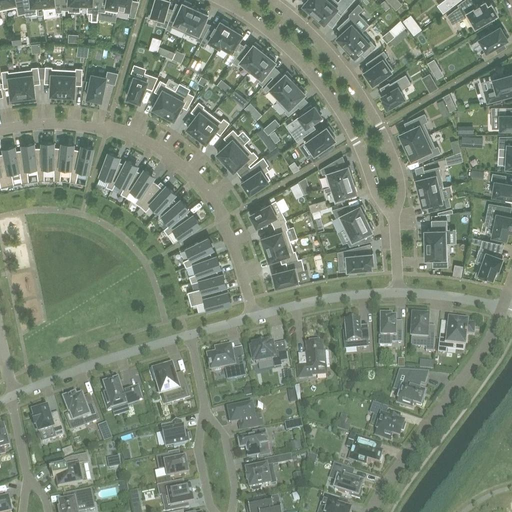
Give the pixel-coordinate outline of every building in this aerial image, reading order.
[(15,0),(3,0),(5,9),(17,7),(18,14),(25,13),(23,0),(16,2),(15,0)] [(36,7),(43,7),(42,0),(25,0),(23,0),(25,13),(25,15),(37,14),(36,7)] [(62,9),(61,0),(42,0),(43,7),(43,9),(55,8),(55,12),(62,11),(62,9)] [(80,6),(80,3),(80,0),(61,0),(62,9),(73,9),(74,6),(80,6)] [(98,10),(99,0),(80,0),(80,3),(80,6),(87,6),(87,12),(98,13),(98,10)] [(99,0),(98,10),(105,12),(105,10),(117,12),(118,10),(117,9),(119,0),(99,0)] [(119,0),(117,9),(118,10),(129,11),(128,16),(135,17),(138,5),(130,3),(131,0),(119,0)] [(148,17),(158,20),(156,24),(166,27),(171,14),(166,12),(169,0),(155,0),(152,9),(150,9),(148,17)] [(181,5),(178,13),(172,10),(171,14),(166,27),(166,28),(170,30),(172,27),(184,32),(195,8),(191,5),(191,4),(184,0),(184,2),(183,2),(181,5)] [(310,11),(313,14),(325,0),(306,0),(303,4),(310,10),(310,11)] [(317,17),(317,16),(324,22),(326,21),(335,9),(341,14),(352,1),(351,0),(338,0),(338,1),(336,0),(325,0),(313,14),(317,17)] [(452,24),(468,16),(473,24),(475,23),(478,27),(487,22),(486,21),(498,13),(492,3),(489,5),(486,1),(482,4),(481,2),(476,5),(476,3),(467,9),(467,10),(463,12),(459,6),(447,15),(452,24)] [(342,32),(336,37),(342,43),(342,44),(345,47),(362,31),(354,22),(361,16),(358,13),(363,8),(358,3),(349,13),(349,16),(337,27),(342,32)] [(195,8),(184,32),(197,37),(196,39),(201,41),(207,28),(202,26),(208,13),(207,13),(208,11),(201,8),(200,10),(195,8)] [(410,15),(402,21),(413,35),(421,29),(410,15)] [(209,40),(219,47),(232,26),(230,25),(229,25),(228,24),(229,23),(222,18),(221,20),(220,20),(216,27),(215,26),(213,30),(208,27),(207,28),(201,41),(199,44),(205,47),(209,40)] [(234,28),(232,26),(219,47),(228,52),(223,60),(230,65),(233,62),(240,50),(242,46),(238,43),(238,42),(239,41),(238,41),(243,33),(242,33),(243,31),(236,27),(235,29),(234,28)] [(486,50),(481,53),(485,60),(498,52),(494,46),(503,41),(507,38),(505,35),(507,34),(503,28),(502,29),(500,26),(479,38),(486,50)] [(404,28),(396,35),(400,39),(408,33),(404,28)] [(389,30),(382,36),(387,42),(394,36),(389,30)] [(355,56),(360,51),(365,56),(376,46),(362,31),(345,47),(349,50),(355,56)] [(21,35),(12,36),(13,45),(22,44),(21,35)] [(245,54),(240,50),(233,62),(237,65),(239,63),(249,71),(265,52),(260,48),(262,47),(255,42),(254,43),(251,47),(245,54)] [(40,53),(39,44),(30,45),(31,54),(40,53)] [(159,46),(157,53),(163,55),(165,49),(159,46)] [(373,57),(376,62),(364,71),(365,72),(363,73),(367,79),(369,78),(373,83),(393,69),(385,57),(388,55),(384,50),(373,57)] [(269,55),(265,52),(249,71),(260,79),(258,82),(263,85),(272,75),(267,71),(276,61),(275,60),(276,59),(270,54),(269,55)] [(43,78),(42,66),(29,68),(29,74),(21,75),(24,96),(36,94),(34,79),(43,78)] [(50,94),(63,94),(64,73),(56,73),(56,67),(42,66),(43,78),(51,79),(50,94)] [(64,73),(63,94),(75,95),(76,80),(84,81),(86,68),(72,68),(72,74),(64,73)] [(13,69),(0,70),(0,75),(2,83),(10,82),(12,97),(24,96),(21,75),(13,76),(13,69)] [(105,82),(115,84),(118,73),(107,70),(106,76),(92,73),(90,81),(87,80),(85,88),(89,89),(87,97),(93,98),(93,100),(101,102),(105,82)] [(291,78),(292,77),(287,71),(283,75),(277,81),(273,77),(263,88),(267,92),(268,90),(277,99),(278,99),(295,82),(291,78)] [(484,90),(487,102),(511,95),(511,72),(503,75),(502,71),(493,74),(494,78),(493,78),(495,87),(484,90)] [(131,86),(127,97),(140,101),(145,87),(152,89),(158,77),(145,72),(143,76),(135,73),(133,79),(131,79),(129,86),(131,86)] [(411,83),(406,74),(390,83),(393,88),(381,95),(384,99),(383,99),(387,107),(392,104),(393,106),(398,103),(397,101),(404,97),(400,90),(411,83)] [(202,76),(198,82),(205,86),(208,79),(202,76)] [(160,79),(154,91),(160,94),(152,109),(159,112),(159,111),(163,113),(176,90),(166,85),(167,83),(160,79)] [(221,79),(217,85),(221,88),(225,82),(221,79)] [(437,88),(433,81),(426,85),(430,92),(437,88)] [(300,106),(296,102),(302,96),(306,91),(301,85),(300,87),(295,82),(278,99),(277,99),(276,100),(286,110),(285,112),(288,115),(299,106),(300,106)] [(176,90),(163,113),(167,115),(166,116),(173,120),(181,105),(187,108),(194,95),(187,92),(185,95),(176,90)] [(447,104),(453,102),(449,93),(443,95),(447,104)] [(242,96),(237,103),(243,108),(248,101),(242,96)] [(196,134),(212,114),(203,107),(204,106),(199,101),(191,111),(196,115),(187,127),(196,134)] [(312,122),(321,115),(314,105),(312,107),(311,105),(303,110),(304,112),(298,117),(302,123),(290,131),(297,141),(315,128),(312,122)] [(499,128),(511,128),(511,113),(505,113),(505,106),(490,107),(490,114),(498,114),(499,128)] [(429,134),(424,122),(428,120),(425,113),(408,120),(411,126),(407,129),(400,133),(403,141),(404,140),(407,145),(429,134)] [(221,121),(212,114),(196,134),(206,142),(215,130),(220,134),(229,122),(224,117),(221,121)] [(269,124),(263,129),(268,135),(274,130),(269,124)] [(309,156),(313,161),(329,151),(325,145),(332,141),(335,138),(327,126),(319,131),(318,130),(311,134),(312,136),(306,141),(314,152),(309,156)] [(238,134),(233,129),(224,137),(228,142),(217,152),(225,161),(244,144),(237,135),(238,134)] [(438,145),(435,146),(429,134),(407,145),(409,150),(408,150),(411,158),(418,155),(418,156),(421,154),(423,160),(441,152),(438,145)] [(511,136),(500,136),(499,147),(507,147),(506,166),(511,166),(511,136)] [(269,137),(264,141),(271,150),(276,146),(269,137)] [(474,146),(474,138),(462,137),(462,145),(474,146)] [(42,147),(34,147),(37,169),(38,180),(45,180),(44,168),(54,168),(54,147),(54,143),(42,143),(42,147)] [(37,169),(34,147),(34,144),(22,145),(22,149),(16,150),(19,171),(22,183),(29,181),(27,170),(37,169)] [(61,147),(54,147),(54,168),(54,180),(60,180),(62,169),(71,170),(73,148),(74,145),(62,144),(61,147)] [(252,152),(244,144),(225,161),(233,170),(244,160),(249,165),(258,156),(253,151),(252,152)] [(81,150),(73,148),(71,170),(69,181),(76,182),(78,171),(88,173),(93,149),(81,146),(81,150)] [(1,154),(0,153),(0,165),(0,167),(3,166),(7,186),(14,184),(12,173),(19,171),(16,150),(15,147),(3,149),(4,153),(1,154)] [(118,161),(120,157),(108,153),(99,176),(108,180),(106,186),(112,189),(127,160),(126,160),(125,163),(118,161)] [(259,186),(260,188),(266,184),(265,182),(270,179),(266,172),(269,169),(267,166),(268,164),(263,156),(250,166),(255,173),(241,182),(245,188),(246,187),(250,192),(259,186)] [(135,165),(127,160),(112,189),(113,189),(116,183),(124,187),(120,193),(127,196),(144,170),(144,169),(142,172),(136,169),(137,166),(135,165)] [(348,165),(339,168),(336,169),(336,167),(334,160),(320,168),(322,174),(325,173),(329,186),(352,178),(351,173),(352,172),(350,165),(348,165)] [(294,162),(289,165),(294,172),(299,169),(294,162)] [(439,166),(424,169),(425,176),(416,178),(418,187),(418,188),(419,192),(441,187),(444,187),(439,166)] [(134,202),(140,206),(158,183),(152,179),(154,176),(144,170),(127,196),(127,197),(131,191),(138,196),(134,202)] [(511,182),(505,182),(506,175),(492,172),(491,179),(495,180),(492,194),(511,197),(511,182)] [(324,188),(325,192),(331,190),(335,203),(345,200),(343,196),(357,191),(352,178),(329,186),(324,188)] [(163,188),(158,183),(140,206),(146,211),(152,204),(159,210),(157,212),(175,194),(166,185),(163,188)] [(429,203),(431,210),(446,206),(441,187),(419,192),(420,197),(422,205),(429,203)] [(175,194),(157,212),(159,214),(169,224),(164,229),(188,208),(180,199),(177,202),(173,196),(175,194)] [(274,225),(286,220),(276,200),(250,213),(253,219),(252,220),(255,226),(270,218),(274,225)] [(508,230),(511,230),(511,215),(509,215),(511,207),(489,203),(487,212),(496,214),(494,226),(492,235),(506,238),(508,230)] [(332,209),(336,217),(338,216),(344,228),(366,217),(364,212),(365,211),(362,204),(360,205),(351,209),(349,210),(346,204),(332,209)] [(200,224),(193,214),(190,216),(186,211),(188,208),(164,229),(168,235),(173,231),(179,239),(200,224)] [(318,211),(312,213),(314,220),(320,218),(318,211)] [(344,228),(349,239),(347,240),(347,241),(349,246),(365,242),(361,235),(369,231),(372,230),(372,229),(374,228),(370,221),(368,222),(366,217),(344,228)] [(426,229),(427,243),(449,243),(448,219),(433,219),(433,229),(426,229)] [(286,220),(274,225),(276,232),(260,238),(262,245),(264,244),(266,248),(290,240),(286,229),(288,229),(285,221),(287,220),(286,220)] [(209,250),(213,248),(207,237),(185,248),(189,257),(183,260),(186,266),(216,256),(216,255),(212,256),(209,250)] [(486,275),(493,277),(495,270),(497,271),(502,257),(494,254),(495,250),(498,249),(500,243),(482,239),(481,245),(480,249),(486,252),(482,263),(480,263),(475,275),(485,278),(486,275)] [(290,240),(266,248),(269,260),(284,255),(286,262),(298,259),(295,250),(294,251),(290,240)] [(433,257),(434,266),(449,266),(449,243),(427,243),(427,257),(433,257)] [(338,251),(346,249),(348,269),(371,267),(371,262),(373,262),(373,252),(371,252),(361,253),(360,245),(338,251)] [(216,256),(186,266),(186,267),(192,265),(195,273),(189,275),(191,282),(222,274),(222,273),(219,274),(216,268),(220,267),(219,264),(216,256)] [(298,259),(286,262),(287,268),(273,272),(276,285),(300,279),(298,271),(304,269),(301,258),(298,259)] [(224,283),(222,274),(191,282),(192,283),(198,281),(200,288),(187,291),(189,298),(204,294),(203,291),(210,289),(211,296),(227,291),(223,292),(222,286),(225,285),(224,283)] [(206,310),(230,303),(227,291),(211,296),(210,289),(203,291),(204,294),(189,298),(191,305),(204,302),(206,310)] [(402,331),(396,331),(396,318),(392,318),(392,316),(390,316),(390,314),(383,314),(383,316),(381,316),(381,337),(391,337),(391,343),(402,343),(402,331)] [(413,316),(412,338),(421,339),(420,348),(426,348),(426,352),(434,353),(435,339),(428,338),(429,318),(427,317),(428,315),(419,314),(419,317),(413,316)] [(367,328),(360,328),(359,322),(357,322),(357,320),(348,321),(348,323),(346,323),(347,332),(343,333),(344,342),(348,342),(348,344),(356,344),(357,349),(368,348),(368,340),(367,328)] [(450,321),(449,329),(441,328),(438,353),(439,353),(439,352),(446,353),(446,354),(447,354),(448,345),(465,347),(466,334),(468,334),(468,333),(473,334),(474,325),(468,324),(468,323),(450,321)] [(253,349),(250,350),(253,362),(255,362),(256,365),(272,361),(273,368),(281,367),(280,363),(287,361),(285,350),(274,352),(272,345),(270,346),(269,343),(264,344),(264,343),(258,345),(252,346),(253,349)] [(326,374),(326,368),(330,368),(329,352),(324,353),(324,351),(323,352),(322,343),(306,345),(308,359),(306,359),(307,366),(298,367),(299,378),(311,377),(311,376),(326,374)] [(217,355),(208,357),(210,366),(209,366),(210,368),(211,368),(211,371),(225,369),(226,375),(245,371),(242,357),(233,359),(231,348),(217,351),(217,355)] [(162,367),(151,371),(154,383),(157,382),(161,395),(170,393),(174,403),(189,398),(183,379),(176,381),(172,367),(163,370),(162,367)] [(404,377),(398,397),(396,402),(413,407),(414,405),(421,407),(426,392),(418,389),(420,383),(425,385),(429,374),(409,371),(406,378),(404,377)] [(122,394),(118,381),(116,381),(115,379),(106,382),(107,384),(104,385),(107,393),(102,395),(108,411),(142,400),(138,387),(124,392),(125,393),(122,394)] [(75,395),(64,400),(69,414),(70,414),(71,415),(66,416),(69,424),(82,419),(85,426),(99,421),(93,405),(86,407),(82,396),(76,398),(75,395)] [(378,430),(376,436),(391,441),(392,435),(399,437),(401,431),(403,432),(406,425),(398,422),(398,420),(390,417),(389,419),(385,418),(388,409),(373,404),(370,414),(380,417),(377,427),(378,427),(378,430)] [(231,425),(239,423),(241,431),(263,427),(260,412),(254,414),(252,406),(228,410),(229,413),(227,413),(229,423),(231,422),(231,425)] [(35,412),(32,413),(35,420),(33,420),(35,427),(37,427),(39,434),(48,431),(50,441),(65,436),(61,424),(53,426),(48,408),(45,409),(44,407),(35,410),(35,412)] [(287,423),(289,431),(303,428),(301,420),(285,423),(285,424),(287,423)] [(162,432),(165,448),(174,446),(174,448),(184,446),(184,444),(190,443),(189,441),(191,440),(190,434),(188,435),(188,432),(185,433),(184,428),(182,428),(181,421),(172,423),(172,424),(161,426),(162,432)] [(107,426),(100,429),(105,442),(112,439),(107,424),(106,424),(107,426)] [(247,449),(248,457),(261,455),(260,450),(268,449),(265,431),(253,433),(254,436),(238,439),(241,450),(247,449)] [(354,443),(349,460),(366,465),(367,461),(379,465),(380,463),(381,464),(383,458),(382,457),(384,452),(380,450),(382,444),(356,436),(351,434),(348,441),(354,443)] [(71,448),(62,451),(64,458),(73,454),(71,448)] [(308,454),(307,462),(315,465),(318,457),(308,454)] [(52,471),(52,473),(50,473),(51,474),(52,474),(53,480),(56,479),(58,489),(87,483),(84,465),(89,464),(87,455),(71,458),(60,463),(61,469),(52,471)] [(291,455),(276,458),(278,465),(293,462),(291,455)] [(167,469),(168,478),(188,474),(185,459),(170,462),(169,456),(157,458),(159,471),(167,469)] [(118,457),(107,459),(109,469),(121,467),(118,457)] [(248,477),(246,478),(247,484),(249,483),(250,490),(251,489),(254,492),(260,491),(261,487),(271,485),(277,484),(274,472),(273,465),(246,471),(248,477)] [(335,490),(337,490),(352,495),(351,497),(359,499),(362,491),(360,490),(363,481),(352,477),(354,471),(334,465),(332,472),(340,474),(335,490)] [(293,475),(295,486),(304,484),(302,474),(293,475)] [(126,482),(119,483),(121,494),(128,493),(126,482)] [(194,504),(191,486),(175,490),(174,483),(158,486),(160,496),(168,495),(171,511),(189,508),(188,505),(194,504)] [(77,511),(76,507),(85,506),(85,504),(93,502),(90,491),(73,494),(74,500),(59,503),(60,509),(58,510),(58,511),(77,511)] [(138,491),(130,493),(132,502),(140,500),(138,491)] [(337,507),(339,500),(325,495),(321,507),(328,509),(326,511),(349,511),(350,511),(337,507)] [(281,511),(280,505),(280,506),(273,508),(271,498),(270,498),(271,499),(248,503),(248,502),(247,502),(248,506),(246,506),(247,511),(281,511)] [(0,511),(9,511),(9,508),(11,507),(9,500),(8,501),(7,499),(0,500),(0,511)]
